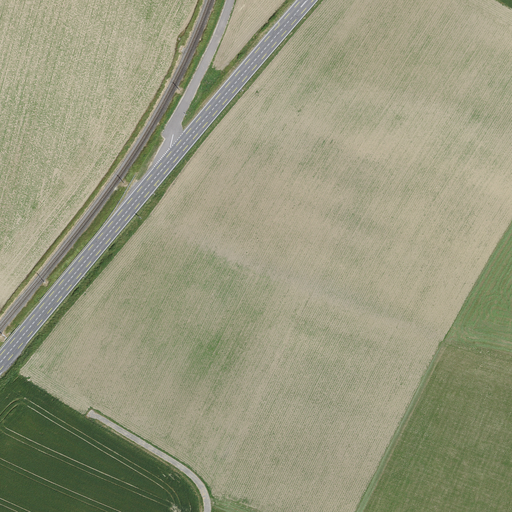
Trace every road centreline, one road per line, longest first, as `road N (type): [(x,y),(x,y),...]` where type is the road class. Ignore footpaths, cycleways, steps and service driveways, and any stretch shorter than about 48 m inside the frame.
road 1 (primary): [(307,0),(0,362)]
road 2 (track): [(63,398),(191,474),(203,511)]
road 3 (track): [(171,158),(175,124),(230,0)]
